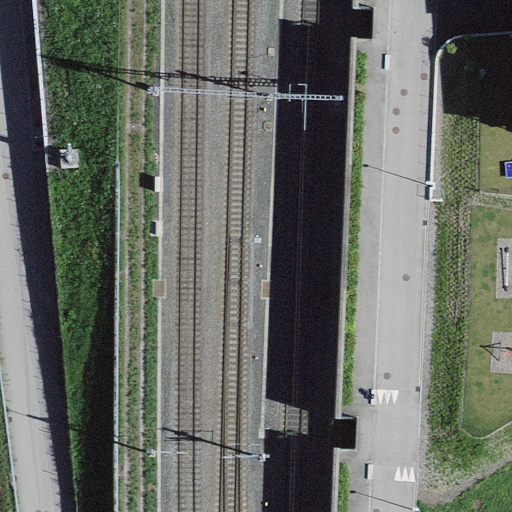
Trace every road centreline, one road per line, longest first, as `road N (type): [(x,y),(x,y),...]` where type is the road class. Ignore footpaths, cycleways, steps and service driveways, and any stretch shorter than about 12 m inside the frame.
road 1 (unclassified): [(405,0),(388,511)]
road 2 (track): [(136,0),(132,511)]
road 3 (residential): [(0,25),(46,511)]
